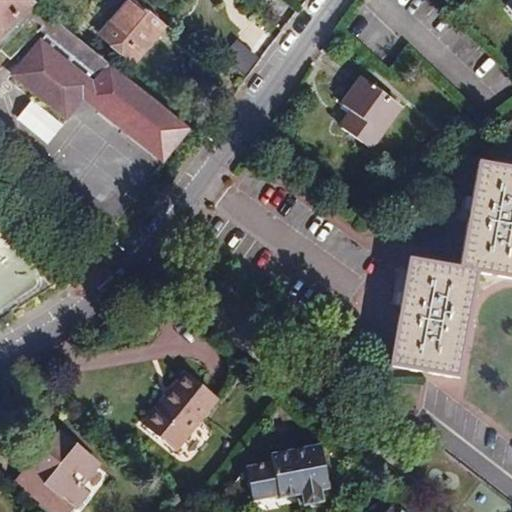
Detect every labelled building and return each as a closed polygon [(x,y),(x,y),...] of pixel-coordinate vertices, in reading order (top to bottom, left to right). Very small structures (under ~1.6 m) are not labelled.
[(0,0),(0,35),(33,3),(29,0),(0,0)] [(134,63),(165,27),(132,0),(129,0),(100,35),(134,63)] [(511,0),(505,0),(498,7),(511,22),(511,0)] [(46,34),(39,42),(42,44),(48,36),(55,42),(66,29),(33,3),(0,35),(0,50),(34,18),(43,25),(40,29),(46,34)] [(100,91),(117,70),(66,29),(55,42),(48,36),(42,44),(39,42),(14,72),(18,75),(16,78),(35,94),(39,90),(46,96),(43,100),(62,116),(64,114),(68,117),(83,98),(99,111),(109,98),(100,91)] [(189,128),(117,70),(100,91),(109,98),(99,111),(162,161),(189,128)] [(359,102),(352,112),(340,127),(370,149),(401,106),(362,78),(349,95),(359,102)] [(35,94),(43,100),(46,96),(39,90),(35,94)] [(342,105),(352,112),(359,102),(349,95),(342,105)] [(460,268),(409,259),(391,366),(459,377),(478,272),(511,278),(511,168),(479,163),(460,268)] [(1,242),(0,243),(0,312),(4,315),(37,266),(1,242)] [(218,398),(185,372),(143,425),(175,452),(218,398)] [(18,479),(57,511),(68,511),(74,506),(76,508),(80,508),(91,495),(90,492),(81,485),(100,462),(60,430),(32,465),(30,463),(18,479)] [(321,445),(270,455),(272,462),(245,467),(252,501),(278,496),(279,498),(302,494),(304,504),(323,501),(321,490),(330,488),(321,445)]
